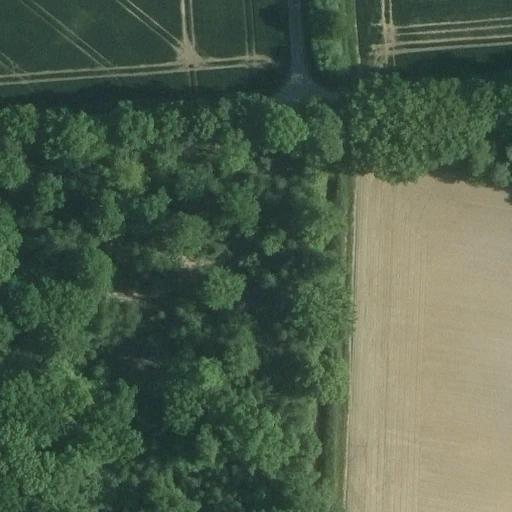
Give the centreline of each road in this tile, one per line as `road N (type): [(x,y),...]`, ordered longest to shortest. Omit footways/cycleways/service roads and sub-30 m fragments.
road 1 (unclassified): [(0,130),(300,109)]
road 2 (unclassified): [(300,109),(511,93)]
